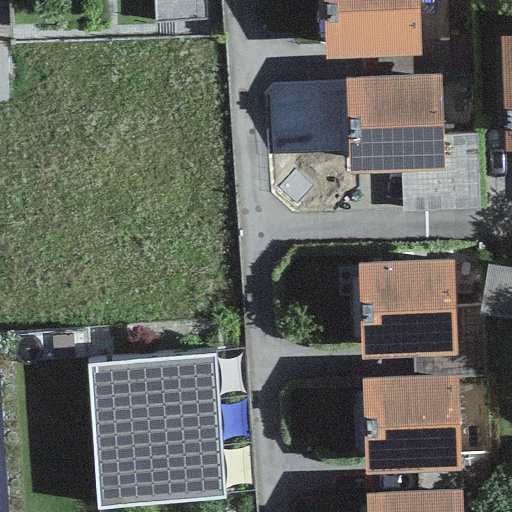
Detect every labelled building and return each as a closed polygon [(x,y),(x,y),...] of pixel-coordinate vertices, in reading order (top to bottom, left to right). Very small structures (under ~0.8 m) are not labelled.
[(422,55),(420,0),(324,0),(326,59),(422,55)] [(511,39),(502,40),(507,150),(511,149),(511,39)] [(444,171),(441,76),(345,79),(348,174),(444,171)] [(458,356),(455,261),(359,264),(362,359),(458,356)] [(511,266),(489,262),(480,309),(511,315),(511,266)] [(211,357),(87,365),(96,510),(222,497),(211,357)] [(462,472),(458,377),(363,380),(366,475),(462,472)] [(463,511),(463,492),(367,496),(367,511),(463,511)]
